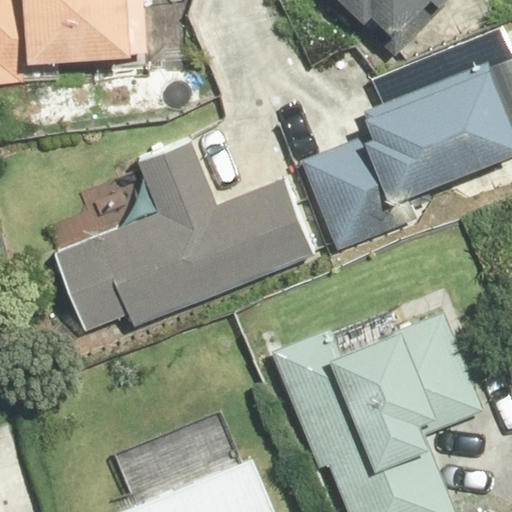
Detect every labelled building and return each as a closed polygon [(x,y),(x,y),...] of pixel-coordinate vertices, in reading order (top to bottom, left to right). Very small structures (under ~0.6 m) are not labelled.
[(0,0),(0,75),(62,71),(61,53),(160,46),(156,0),(0,0)] [(349,0),(398,47),(443,0),(349,0)] [(375,126),(304,155),(343,250),(441,210),(428,180),(511,145),(511,98),(494,55),(367,107),(375,126)] [(160,205),(57,244),(88,327),(129,311),(134,324),(320,255),(289,172),(220,197),(195,133),(140,153),(160,205)] [(333,318),(273,342),(341,511),(461,511),(428,430),(488,406),(445,301),(343,341),(333,318)] [(278,511),(255,452),(101,511),(278,511)]
